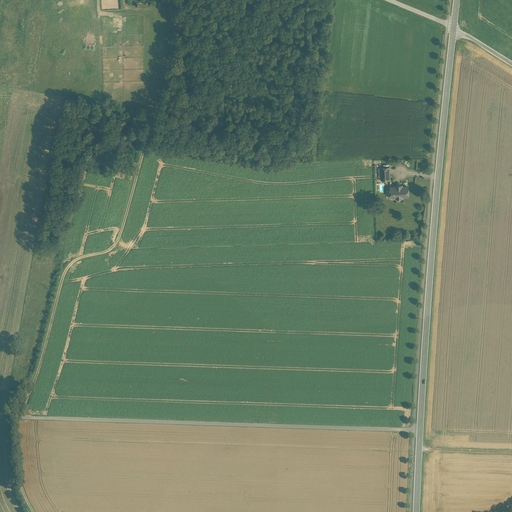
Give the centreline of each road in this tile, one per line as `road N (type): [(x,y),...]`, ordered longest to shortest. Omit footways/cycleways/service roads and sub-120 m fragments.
road 1 (track): [(176,0),(169,59),(121,231),(108,250),(70,263),(42,365),(13,417),(19,484),(32,511)]
road 2 (secondary): [(416,511),(453,31)]
